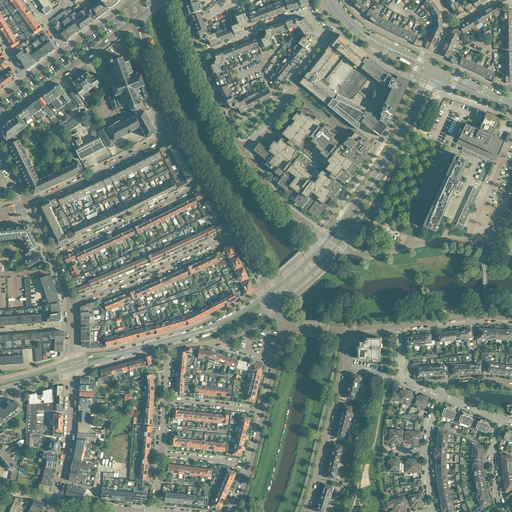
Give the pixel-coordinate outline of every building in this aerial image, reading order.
[(11,9),(21,2),(19,0),(15,0),(12,3),(13,4),(9,7),(11,9)] [(44,8),(49,5),(51,3),(48,0),(46,0),(41,4),(44,8)] [(118,3),(118,2),(119,1),(119,0),(100,0),(103,3),(90,12),(95,20),(96,20),(110,9),(110,8),(111,8),(112,7),(113,7),(115,6),(116,5),(117,4),(118,3)] [(368,2),(367,0),(366,0),(364,0),(363,2),(357,8),(359,9),(361,10),(368,2)] [(428,8),(433,2),(430,0),(426,0),(420,8),(422,9),(425,5),(428,8)] [(188,11),(190,14),(199,11),(200,11),(202,10),(202,9),(203,8),(203,7),(200,3),(199,2),(197,2),(197,1),(196,1),(186,4),(188,10),(188,11)] [(18,10),(24,6),(21,2),(11,9),(12,11),(16,8),(18,10)] [(364,13),(371,5),(368,2),(361,10),(364,13)] [(428,14),(437,8),(434,3),(433,2),(428,8),(430,10),(426,12),(428,14)] [(455,12),(464,6),(465,6),(462,2),(459,5),(452,9),(454,11),(455,12)] [(474,8),(470,3),(465,6),(464,6),(466,10),(467,12),(474,8)] [(53,10),(52,10),(49,5),(44,8),(42,10),(46,15),(53,10)] [(498,13),(500,13),(496,5),(491,8),(490,8),(496,18),(500,15),(498,13)] [(17,18),(27,10),(24,6),(18,10),(19,12),(15,15),(17,18)] [(369,17),(376,9),(373,6),(365,14),(369,17)] [(457,16),(466,10),(464,6),(455,12),(457,16)] [(441,14),(441,13),(437,8),(428,14),(429,16),(432,14),(434,16),(441,14)] [(490,8),(491,8),(490,8),(485,11),(489,18),(489,17),(492,15),(494,19),(496,18),(490,8)] [(377,14),(379,12),(376,9),(369,17),(370,18),(369,19),(371,21),(377,15),(377,14)] [(24,18),(30,14),(27,10),(17,18),(18,20),(20,18),(22,20),(24,18)] [(95,20),(90,12),(89,12),(88,10),(85,12),(83,10),(79,13),(81,15),(78,17),(86,27),(95,20)] [(202,19),(201,16),(199,11),(190,14),(189,15),(192,23),(202,19)] [(489,18),(485,11),(480,14),(486,24),(488,23),(486,19),(489,18)] [(22,26),(33,18),(30,14),(24,18),(25,20),(21,23),(22,26)] [(243,33),(241,28),(243,23),(249,21),(247,17),(246,18),(245,14),(236,17),(238,22),(236,25),(232,27),(235,36),(239,34),(239,35),(243,33)] [(380,26),(386,15),(384,14),(382,18),(380,17),(379,17),(374,23),(380,26)] [(486,24),(480,14),(475,17),(479,24),(482,22),(484,25),(486,24)] [(86,27),(78,17),(77,18),(76,15),(71,18),(81,31),(86,27)] [(374,23),(379,17),(377,15),(371,21),(374,23)] [(386,29),(389,22),(386,20),(388,17),(386,15),(380,26),(386,29)] [(62,27),(63,26),(58,20),(55,17),(50,21),(66,42),(71,38),(62,27)] [(312,29),(309,25),(307,22),(307,21),(305,18),(300,21),(299,21),(298,24),(296,24),(297,21),(296,21),(296,23),(295,23),(293,17),(289,19),(289,20),(285,21),(289,30),(297,27),(299,27),(304,34),(304,36),(298,43),(306,50),(309,46),(309,47),(312,43),(307,40),(308,39),(310,39),(310,35),(315,32),(312,28),(312,29)] [(479,24),(475,17),(470,20),(476,31),(478,29),(476,25),(479,24)] [(0,26),(11,20),(10,18),(5,20),(4,19),(0,21),(0,26)] [(30,26),(36,22),(33,18),(22,26),(24,27),(28,24),(30,26)] [(81,31),(71,18),(69,20),(68,18),(65,20),(76,35),(81,31)] [(202,19),(192,23),(193,23),(194,28),(205,23),(205,22),(204,23),(202,19)] [(396,34),(400,27),(397,25),(400,20),(397,19),(396,21),(391,32),(396,34)] [(9,27),(8,25),(12,22),(11,20),(0,26),(0,27),(2,31),(9,27)] [(76,35),(65,20),(62,22),(65,25),(63,26),(62,27),(71,38),(76,35)] [(396,21),(394,20),(393,23),(389,22),(386,29),(391,32),(396,21)] [(476,31),(470,20),(465,23),(468,30),(472,28),(474,32),(476,31)] [(101,30),(96,33),(99,37),(114,29),(109,21),(99,27),(101,30)] [(28,33),(39,26),(36,22),(30,26),(31,28),(27,31),(28,33)] [(196,32),(205,29),(207,28),(205,23),(194,28),(196,32)] [(468,30),(465,23),(459,26),(466,37),(468,36),(465,32),(468,30)] [(408,26),(402,37),(407,40),(411,33),(412,31),(408,30),(410,25),(408,24),(408,26)] [(402,37),(408,26),(405,25),(404,29),(400,27),(396,34),(402,37)] [(5,36),(16,29),(15,26),(10,29),(9,27),(2,31),(5,36)] [(37,34),(42,30),(39,26),(28,33),(30,35),(32,34),(33,35),(33,36),(37,34)] [(271,36),(276,34),(272,26),(268,28),(268,27),(264,28),(266,34),(265,38),(259,41),(260,44),(261,44),(263,48),(272,45),(270,40),(271,36)] [(466,37),(459,26),(452,31),(451,33),(458,36),(461,34),(464,38),(466,37)] [(14,35),(13,33),(17,31),(16,29),(5,36),(7,40),(14,35)] [(207,34),(205,29),(196,32),(198,37),(197,37),(199,41),(204,38),(209,41),(211,46),(215,44),(214,44),(218,42),(215,33),(210,35),(207,34)] [(437,40),(440,34),(429,29),(428,31),(432,33),(430,36),(437,40)] [(46,35),(42,30),(37,34),(41,38),(46,35)] [(413,43),(418,32),(416,30),(414,34),(411,33),(407,40),(413,43)] [(456,40),(458,36),(451,33),(448,39),(459,43),(460,41),(456,40)] [(10,44),(22,37),(20,34),(15,37),(14,35),(7,40),(10,44)] [(49,40),(46,35),(41,38),(44,43),(49,40)] [(331,44),(300,83),(304,87),(328,105),(333,99),(337,94),(315,77),(337,50),(341,53),(358,67),(359,66),(363,62),(366,58),(367,56),(350,42),(346,39),(341,35),(333,45),(331,44)] [(437,40),(430,36),(428,39),(427,39),(426,41),(424,40),(423,41),(433,46),(434,45),(435,45),(437,40)] [(20,44),(18,42),(23,39),(22,37),(10,44),(12,48),(20,44)] [(423,42),(416,39),(414,45),(421,48),(422,46),(423,42)] [(446,43),(446,44),(453,47),(456,49),(458,45),(459,43),(448,39),(446,44),(446,43)] [(49,40),(44,43),(51,53),(55,50),(55,48),(49,40)] [(51,53),(44,43),(42,45),(39,41),(36,43),(46,57),(51,53)] [(433,46),(423,41),(423,42),(422,46),(432,51),(433,46)] [(46,57),(36,43),(34,45),(35,46),(33,48),(32,48),(41,60),(46,57)] [(306,50),(298,43),(295,47),(303,53),(306,50)] [(36,64),(27,53),(26,54),(22,48),(23,48),(21,44),(13,49),(26,70),(28,70),(36,64)] [(451,50),(453,47),(446,44),(443,49),(443,50),(453,54),(455,52),(451,50)] [(32,48),(33,48),(31,46),(29,48),(28,47),(25,49),(28,53),(27,53),(36,64),(41,60),(32,48)] [(303,53),(295,47),(293,51),(300,57),(303,53)] [(453,54),(443,50),(441,55),(451,60),(450,62),(457,65),(460,59),(453,56),(453,54)] [(300,57),(293,51),(290,54),(297,60),(300,57)] [(221,70),(220,66),(221,62),(226,61),(222,52),(218,54),(218,53),(214,54),(216,60),(214,64),(209,66),(210,70),(211,70),(212,74),(222,70),(221,70)] [(297,60),(290,54),(287,57),(295,63),(297,60)] [(464,67),(470,56),(467,55),(465,59),(462,57),(459,64),(464,67)] [(470,69),(473,62),(469,61),(471,57),(470,56),(464,67),(470,69)] [(143,79),(142,77),(143,76),(143,75),(141,76),(139,71),(141,70),(140,70),(139,70),(139,69),(138,69),(139,70),(133,72),(134,71),(133,68),(132,68),(132,67),(133,67),(133,66),(131,67),(129,62),(131,61),(131,60),(128,61),(127,57),(123,59),(122,57),(113,60),(112,60),(110,60),(111,62),(109,63),(108,63),(108,64),(109,64),(109,66),(108,66),(108,67),(109,66),(110,68),(109,68),(109,69),(110,68),(112,74),(111,74),(111,75),(104,77),(108,87),(112,85),(116,96),(109,98),(114,111),(126,107),(129,106),(130,107),(129,108),(130,108),(132,110),(132,111),(132,110),(135,111),(135,112),(135,111),(138,110),(139,110),(138,110),(140,107),(141,107),(140,107),(140,104),(139,102),(142,101),(143,101),(143,99),(146,99),(146,100),(147,100),(146,99),(149,97),(149,93),(147,91),(147,90),(150,89),(151,89),(150,89),(149,86),(149,85),(148,85),(145,87),(145,86),(146,85),(146,84),(145,85),(144,82),(145,82),(144,79),(143,79)] [(295,63),(287,57),(284,61),(292,67),(295,63)] [(363,62),(359,66),(361,68),(379,82),(377,83),(383,88),(392,76),(384,70),(369,58),(368,59),(366,58),(363,62)] [(475,72),(480,61),(478,60),(476,64),(473,62),(470,69),(475,72)] [(292,67),(284,61),(281,64),(289,71),(292,67)] [(481,75),(484,68),(480,66),(482,62),(480,61),(475,72),(481,75)] [(289,71),(281,64),(279,68),(286,74),(289,71)] [(486,77),(491,66),(489,65),(487,69),(484,68),(481,75),(486,77)] [(495,73),(491,71),(493,67),(491,66),(486,77),(492,80),(495,73)] [(286,74),(279,68),(275,72),(283,78),(286,74)] [(17,79),(15,76),(12,70),(4,76),(10,84),(17,79)] [(101,85),(99,83),(95,78),(93,80),(87,72),(87,73),(87,72),(85,72),(83,74),(82,75),(83,76),(73,83),(77,89),(76,90),(81,97),(94,87),(96,89),(101,85)] [(283,78),(275,72),(273,75),(281,81),(283,78)] [(380,114),(378,119),(386,126),(389,123),(390,124),(391,120),(392,120),(395,112),(409,83),(408,81),(397,76),(397,77),(394,74),(392,76),(383,88),(390,93),(380,114)] [(278,85),(281,81),(273,75),(270,78),(274,82),(272,85),(274,89),(277,85),(278,85)] [(10,84),(4,76),(0,79),(0,86),(2,90),(10,84)] [(507,80),(507,77),(502,77),(502,78),(501,79),(495,76),(492,81),(500,86),(503,80),(507,80)] [(76,108),(59,85),(54,89),(71,111),(76,108)] [(230,89),(228,85),(219,90),(221,94),(230,89)] [(272,96),(268,87),(264,89),(268,98),(272,96)] [(71,111),(54,89),(49,93),(61,108),(66,115),(71,111)] [(232,93),(230,89),(221,94),(223,98),(232,93)] [(268,98),(264,89),(260,92),(264,100),(268,98)] [(83,105),(73,92),(69,95),(77,107),(79,105),(81,107),(83,105)] [(264,100),(260,92),(256,94),(260,103),(264,100)] [(49,93),(43,97),(50,106),(53,110),(55,112),(61,108),(49,93)] [(233,97),(234,97),(232,93),(223,98),(225,102),(233,97)] [(260,103),(256,94),(252,96),(256,105),(260,103)] [(333,99),(328,105),(360,131),(361,122),(364,118),(362,116),(366,111),(367,109),(338,95),(335,100),(333,99)] [(256,105),(252,96),(248,98),(252,107),(256,105)] [(43,97),(37,101),(47,114),(48,114),(51,118),(54,116),(51,112),(53,110),(50,106),(43,97)] [(248,109),(244,100),(240,102),(236,101),(233,97),(225,102),(227,106),(226,106),(228,110),(233,107),(238,108),(241,113),(245,112),(244,111),(248,109)] [(252,107),(248,98),(244,100),(248,109),(252,107)] [(47,114),(37,101),(32,105),(45,122),(45,121),(43,118),(47,114)] [(45,122),(32,105),(27,109),(36,121),(38,119),(40,121),(41,120),(43,123),(45,122)] [(351,175),(358,167),(359,168),(364,162),(363,161),(365,159),(365,158),(364,157),(373,146),(367,141),(365,143),(364,142),(366,140),(362,138),(361,139),(360,139),(361,137),(355,132),(353,130),(352,130),(338,148),(335,146),(343,136),(329,125),(328,126),(325,124),(322,128),(319,126),(323,122),(322,122),(320,120),(321,119),(321,118),(309,109),(309,110),(308,111),(303,106),(301,105),(295,113),(296,114),(285,128),(286,128),(287,129),(282,134),(289,140),(287,142),(279,136),(271,145),(270,147),(271,148),(269,151),(267,149),(266,148),(263,145),(262,145),(259,143),(254,150),(256,152),(262,157),(263,155),(272,162),(271,164),(268,161),(267,162),(265,164),(265,165),(280,176),(280,175),(283,177),(277,183),(279,184),(278,186),(284,191),(285,189),(286,190),(285,192),(289,195),(294,190),(299,194),(293,201),(294,201),(296,203),(295,204),(301,209),(305,213),(306,212),(308,212),(314,217),(315,215),(318,218),(325,209),(325,208),(326,208),(327,208),(328,207),(328,205),(327,205),(332,199),(333,201),(337,196),(342,190),(341,190),(340,189),(342,187),(335,181),(337,178),(344,184),(345,183),(346,182),(348,183),(353,176),(351,175)] [(37,122),(36,121),(27,109),(19,115),(22,119),(24,118),(28,124),(32,121),(35,124),(37,122)] [(157,133),(145,111),(135,116),(141,126),(141,127),(147,138),(157,133)] [(364,118),(361,122),(378,136),(381,136),(388,127),(386,126),(378,119),(369,112),(368,113),(366,111),(362,116),(364,118)] [(83,116),(81,113),(61,128),(62,130),(63,130),(67,132),(83,120),(82,116),(83,116)] [(496,138),(498,133),(496,130),(494,129),(499,118),(487,113),(479,128),(480,129),(480,130),(466,124),(459,138),(460,139),(460,140),(459,139),(457,143),(464,146),(496,161),(498,157),(496,156),(497,155),(498,156),(504,142),(496,138)] [(19,131),(27,126),(22,119),(19,115),(19,114),(18,115),(15,117),(14,118),(15,118),(11,120),(8,123),(5,125),(4,125),(4,126),(1,128),(0,128),(1,128),(1,129),(1,130),(2,130),(4,134),(3,135),(4,135),(6,139),(6,140),(7,141),(7,140),(16,134),(17,136),(21,133),(19,131)] [(108,127),(99,132),(107,147),(108,147),(107,146),(110,145),(111,148),(114,146),(113,143),(115,142),(115,141),(131,132),(132,132),(141,127),(141,126),(135,116),(133,118),(132,117),(128,119),(129,120),(121,124),(120,121),(115,124),(108,128),(108,127)] [(95,117),(89,120),(96,131),(101,127),(95,117)] [(105,148),(100,137),(84,146),(78,133),(69,137),(81,160),(90,156),(93,154),(105,148)] [(39,179),(20,140),(8,145),(9,145),(12,152),(12,153),(13,153),(21,170),(21,171),(22,171),(25,177),(24,177),(25,178),(30,187),(29,187),(30,188),(33,194),(33,195),(34,195),(34,194),(34,195),(35,194),(39,192),(39,193),(40,192),(44,190),(39,179)] [(178,145),(176,140),(172,142),(172,141),(166,144),(159,148),(161,152),(169,148),(170,149),(178,145)] [(181,151),(178,145),(170,149),(174,157),(183,151),(182,150),(181,151)] [(163,158),(159,150),(154,153),(158,161),(163,158)] [(186,159),(183,153),(184,153),(183,151),(174,157),(178,164),(186,159)] [(158,161),(154,153),(149,155),(153,163),(158,161)] [(428,214),(422,226),(436,232),(441,220),(443,216),(446,208),(452,196),(457,184),(463,172),(468,160),(455,154),(450,166),(444,178),(439,190),(433,202),(428,214)] [(153,163),(149,155),(144,158),(148,166),(153,163)] [(148,166),(144,158),(139,160),(143,168),(148,166)] [(191,166),(190,164),(189,165),(186,159),(178,164),(182,171),(191,166)] [(490,170),(493,162),(487,159),(485,162),(483,167),(490,170)] [(139,160),(134,163),(138,171),(140,174),(145,171),(143,168),(139,160)] [(66,180),(70,178),(76,175),(77,175),(84,172),(79,161),(39,179),(44,190),(51,187),(52,187),(52,186),(58,183),(59,184),(59,183),(66,180)] [(138,171),(134,163),(129,165),(133,173),(138,171)] [(133,173),(129,165),(124,168),(128,176),(133,173)] [(194,173),(191,167),(192,167),(191,166),(182,171),(186,178),(194,173)] [(128,176),(124,168),(119,170),(124,178),(128,176)] [(124,178),(119,170),(115,173),(119,181),(124,178)] [(119,181),(115,173),(110,175),(110,176),(108,177),(111,183),(113,182),(114,183),(119,181)] [(195,181),(194,180),(197,178),(194,173),(186,178),(186,179),(181,182),(183,187),(188,184),(189,184),(195,181)] [(111,184),(111,183),(108,177),(108,176),(103,178),(106,186),(111,184)] [(106,186),(103,178),(98,181),(101,189),(106,186)] [(177,187),(173,179),(168,182),(172,190),(177,187)] [(101,189),(98,181),(93,183),(96,191),(101,189)] [(172,190),(168,182),(163,184),(167,192),(172,190)] [(91,193),(96,191),(93,183),(88,185),(91,193)] [(167,192),(163,184),(158,187),(162,195),(167,192)] [(91,193),(88,185),(83,187),(86,195),(91,193)] [(86,195),(83,187),(78,189),(81,197),(82,199),(87,197),(86,195)] [(162,195),(158,187),(153,189),(157,197),(162,195)] [(81,197),(78,189),(73,192),(76,200),(81,197)] [(157,197),(153,189),(149,192),(153,200),(157,197)] [(76,200),(73,192),(68,194),(71,202),(76,200)] [(153,200),(149,192),(144,194),(148,202),(153,200)] [(71,202),(68,194),(63,196),(66,204),(71,202)] [(148,202),(144,194),(139,197),(143,204),(148,202)] [(470,194),(460,217),(467,220),(477,197),(470,194)] [(59,204),(55,196),(50,199),(53,205),(54,206),(59,204)] [(66,204),(63,196),(58,198),(61,206),(66,204)] [(143,204),(139,197),(134,199),(138,207),(143,204)] [(197,203),(194,197),(189,200),(192,206),(197,203)] [(53,205),(50,199),(49,199),(49,200),(45,201),(46,202),(39,206),(41,211),(50,207),(53,205)] [(138,207),(134,199),(129,201),(133,209),(138,207)] [(208,208),(213,204),(211,201),(210,199),(206,202),(205,203),(208,208)] [(192,206),(189,200),(184,203),(187,208),(192,206)] [(133,209),(129,201),(124,204),(125,204),(128,211),(128,212),(133,209)] [(187,208),(184,203),(178,206),(181,211),(187,208)] [(128,211),(125,204),(123,205),(118,207),(121,215),(126,213),(126,212),(128,211)] [(216,208),(215,207),(216,207),(213,204),(208,208),(211,212),(216,208)] [(54,214),(50,207),(41,211),(44,217),(43,217),(44,219),(54,214)] [(121,215),(118,207),(113,209),(116,217),(121,215)] [(176,214),(173,208),(168,211),(171,216),(176,214)] [(116,217),(113,209),(108,211),(111,219),(116,217)] [(221,214),(217,209),(212,213),(215,218),(217,217),(219,216),(221,214)] [(111,219),(108,211),(103,214),(106,222),(111,219)] [(171,216),(168,211),(163,213),(166,219),(171,216)] [(166,219),(163,213),(157,216),(160,222),(166,219)] [(58,221),(54,214),(44,219),(45,220),(46,220),(49,226),(58,221)] [(106,222),(103,214),(98,216),(101,224),(106,222)] [(91,215),(86,217),(88,220),(91,228),(96,226),(93,218),(91,215)] [(101,224),(98,216),(93,218),(96,226),(101,224)] [(457,223),(464,226),(467,220),(460,217),(458,222),(457,223)] [(155,224),(152,219),(152,218),(147,221),(150,227),(155,224)] [(86,230),(81,220),(76,222),(81,233),(86,230)] [(88,220),(83,222),(86,230),(91,228),(88,220)] [(50,232),(51,233),(61,228),(58,221),(49,226),(51,231),(50,232)] [(151,230),(150,227),(147,221),(142,224),(144,230),(146,233),(151,230)] [(81,233),(76,222),(71,224),(76,235),(81,233)] [(230,228),(227,222),(222,225),(225,231),(228,229),(230,228)] [(141,231),(144,230),(142,224),(139,226),(138,225),(135,227),(138,233),(142,231),(141,231)] [(225,231),(222,225),(216,227),(219,233),(221,232),(221,233),(225,231)] [(217,232),(214,226),(209,228),(212,234),(217,232)] [(0,239),(17,238),(18,238),(18,239),(21,240),(22,240),(28,252),(36,248),(36,247),(37,247),(27,228),(27,227),(0,229),(0,239)] [(138,233),(135,227),(132,228),(129,230),(132,236),(135,234),(136,237),(139,236),(138,233)] [(64,235),(61,228),(51,233),(52,235),(53,234),(55,239),(64,235)] [(206,237),(203,230),(203,231),(202,228),(197,231),(198,233),(201,239),(206,237)] [(212,234),(209,228),(203,230),(206,237),(212,234)] [(76,238),(72,230),(67,233),(71,241),(76,238)] [(127,238),(124,232),(118,234),(119,235),(121,240),(127,238)] [(64,235),(55,239),(56,240),(58,245),(62,243),(65,242),(66,243),(68,242),(69,241),(69,242),(71,241),(67,233),(64,235)] [(201,239),(198,233),(192,236),(195,242),(199,240),(201,239)] [(121,240),(119,235),(113,237),(115,243),(116,243),(121,240)] [(195,242),(192,236),(187,238),(190,244),(195,242)] [(117,246),(116,243),(115,243),(113,237),(108,240),(110,245),(111,245),(112,248),(117,246)] [(180,238),(175,240),(176,243),(179,249),(185,247),(182,240),(180,238)] [(190,244),(187,238),(182,240),(185,247),(190,244)] [(174,252),(171,245),(170,242),(164,245),(166,248),(169,254),(174,252)] [(179,249),(176,243),(171,245),(174,252),(179,249)] [(101,252),(100,250),(97,244),(92,247),(94,253),(95,253),(96,255),(101,252)] [(234,249),(232,245),(216,253),(216,254),(214,255),(218,262),(221,261),(220,260),(219,257),(222,255),(222,256),(224,254),(226,253),(234,249)] [(28,252),(21,256),(26,267),(40,260),(37,255),(36,252),(38,251),(36,248),(28,252)] [(169,255),(169,254),(166,248),(160,250),(163,257),(169,255)] [(89,255),(87,249),(81,252),(85,260),(88,259),(91,258),(89,255)] [(233,256),(237,254),(236,252),(236,251),(235,250),(234,250),(234,249),(226,253),(229,259),(234,257),(233,256)] [(163,257),(160,250),(155,253),(158,259),(163,257)] [(85,260),(81,252),(76,254),(79,262),(85,260)] [(158,259),(155,253),(148,256),(149,258),(151,263),(155,261),(158,259)] [(218,262),(214,255),(213,254),(211,255),(212,256),(210,257),(215,267),(216,270),(219,269),(216,263),(218,262)] [(151,263),(149,258),(148,256),(145,257),(146,257),(142,258),(145,265),(149,263),(149,264),(151,263)] [(215,267),(210,257),(208,257),(208,256),(206,257),(206,258),(206,259),(209,266),(211,265),(213,268),(215,267)] [(232,265),(241,261),(240,258),(239,259),(238,257),(234,258),(229,260),(232,265)] [(140,267),(137,260),(132,263),(134,269),(135,270),(140,267)] [(201,260),(197,262),(202,273),(205,272),(206,274),(208,273),(207,271),(206,271),(201,260)] [(243,266),(241,264),(242,263),(241,261),(232,265),(235,271),(239,269),(239,268),(243,266)] [(202,273),(197,262),(193,264),(198,275),(202,273)] [(134,269),(132,263),(126,265),(129,272),(134,269)] [(198,275),(193,264),(191,265),(191,264),(189,265),(189,266),(188,267),(190,271),(191,275),(194,273),(197,280),(200,278),(198,275)] [(121,267),(120,265),(115,267),(118,276),(124,274),(121,267)] [(126,265),(121,267),(124,274),(129,272),(126,265)] [(193,278),(191,275),(190,271),(188,267),(187,267),(187,266),(185,267),(185,268),(183,269),(188,280),(188,279),(190,283),(192,282),(190,279),(193,278)] [(115,267),(109,270),(113,278),(118,276),(115,267)] [(109,270),(109,269),(103,271),(107,281),(113,278),(109,270)] [(188,280),(183,269),(182,270),(182,269),(179,270),(180,271),(179,271),(184,282),(184,281),(188,280)] [(247,273),(246,271),(245,271),(244,269),(240,270),(235,272),(237,274),(234,275),(236,278),(238,277),(247,273)] [(107,281),(103,271),(98,274),(99,276),(102,283),(107,281)] [(184,282),(179,271),(176,271),(177,272),(175,273),(179,284),(184,282)] [(179,284),(175,273),(173,274),(173,273),(171,274),(171,275),(170,275),(174,283),(176,281),(178,284),(179,284)] [(248,278),(247,276),(248,276),(247,273),(238,277),(241,283),(245,280),(248,278)] [(58,303),(55,291),(54,289),(53,284),(50,275),(40,279),(47,298),(42,300),(43,305),(50,304),(58,303)] [(94,278),(93,276),(87,279),(91,287),(96,285),(94,278)] [(99,276),(94,278),(96,285),(97,285),(102,283),(99,276)] [(170,287),(166,277),(165,278),(165,277),(162,278),(163,278),(162,279),(162,278),(162,279),(167,290),(171,288),(170,287)] [(167,290),(162,279),(157,281),(162,291),(162,292),(167,290)] [(162,291),(157,281),(157,280),(154,281),(155,282),(153,283),(158,293),(162,291)] [(91,290),(87,281),(81,283),(85,292),(91,290)] [(244,289),(253,285),(251,282),(251,283),(250,281),(246,282),(246,281),(241,283),(244,289)] [(85,292),(81,283),(81,282),(78,283),(79,287),(77,288),(79,294),(85,292)] [(158,293),(153,283),(151,284),(151,283),(149,284),(149,285),(152,292),(154,291),(155,294),(158,293)] [(253,288),(254,287),(253,285),(244,289),(242,290),(244,295),(254,289),(253,288)] [(149,297),(144,287),(143,287),(142,287),(140,287),(141,288),(140,289),(143,296),(146,295),(147,298),(149,297)] [(143,296),(140,289),(139,288),(137,289),(137,290),(136,290),(141,304),(141,303),(144,302),(141,297),(143,296)] [(141,304),(136,290),(134,291),(134,290),(132,291),(132,292),(131,292),(134,300),(137,299),(140,306),(138,307),(139,310),(143,309),(142,306),(143,306),(141,303),(141,304)] [(237,300),(234,295),(233,292),(231,293),(230,291),(227,292),(232,302),(234,301),(237,300)] [(135,303),(134,300),(131,292),(130,293),(129,292),(127,293),(128,294),(126,295),(130,305),(133,312),(136,311),(133,304),(135,303)] [(227,292),(222,295),(227,305),(230,304),(230,303),(232,302),(227,292)] [(130,305),(126,295),(121,296),(124,304),(127,303),(128,306),(130,305)] [(225,306),(227,305),(222,295),(217,297),(222,307),(225,306)] [(222,307),(217,297),(215,298),(215,299),(213,300),(214,302),(218,310),(220,309),(220,308),(222,307)] [(121,309),(117,298),(115,299),(115,298),(113,299),(113,300),(117,310),(121,309)] [(82,307),(81,309),(81,312),(89,311),(92,311),(92,310),(94,309),(100,306),(102,310),(105,310),(105,309),(101,299),(98,301),(84,306),(82,307)] [(117,310),(113,300),(112,300),(112,299),(110,300),(110,301),(108,302),(113,312),(115,311),(117,310)] [(113,312),(108,302),(107,302),(106,301),(104,303),(107,311),(109,310),(111,313),(112,316),(111,316),(112,319),(115,318),(113,312)] [(218,310),(214,302),(212,303),(211,301),(208,302),(213,312),(215,311),(216,311),(218,310)] [(213,312),(208,302),(204,305),(205,307),(204,307),(208,315),(211,314),(211,313),(213,312)] [(59,306),(58,303),(50,304),(50,307),(44,308),(45,310),(41,310),(41,311),(59,308),(59,306)] [(208,315),(204,307),(203,308),(201,306),(198,307),(203,317),(206,316),(208,315)] [(203,317),(198,307),(196,308),(197,311),(196,312),(194,309),(194,310),(195,312),(199,320),(202,319),(201,318),(203,317)] [(199,320),(195,312),(194,310),(192,310),(190,311),(189,312),(194,322),(197,320),(197,321),(199,320)] [(187,316),(186,316),(188,325),(190,324),(192,323),(194,322),(189,312),(186,313),(188,316),(187,316)] [(61,320),(60,315),(60,313),(52,314),(49,315),(50,317),(47,317),(47,322),(60,321),(61,320)] [(188,325),(186,316),(183,317),(182,314),(179,315),(180,315),(183,326),(186,325),(188,325)] [(177,316),(175,317),(176,320),(178,328),(181,327),(181,326),(183,326),(180,315),(179,315),(177,316)] [(178,328),(176,320),(175,317),(174,317),(174,316),(170,318),(173,328),(176,328),(178,328)] [(168,331),(166,322),(165,322),(163,323),(163,319),(159,320),(160,321),(163,331),(165,331),(166,331),(168,331)] [(158,333),(156,325),(155,325),(154,322),(149,323),(149,324),(152,334),(154,334),(158,333)] [(147,336),(144,328),(142,328),(141,325),(139,326),(139,327),(141,337),(144,336),(144,337),(147,336)] [(131,327),(131,328),(129,329),(132,340),(134,339),(134,340),(137,339),(135,330),(134,326),(131,327)] [(485,339),(486,329),(483,329),(480,329),(480,338),(477,338),(477,344),(481,344),(482,338),(485,339)] [(124,342),(127,342),(124,330),(119,331),(122,342),(124,342)] [(117,344),(115,336),(112,336),(111,333),(109,334),(109,335),(112,345),(114,344),(114,345),(117,344)] [(445,342),(443,333),(438,333),(438,337),(435,337),(436,346),(440,346),(439,342),(445,342)] [(425,335),(425,340),(426,344),(426,346),(435,345),(436,345),(435,340),(431,341),(431,338),(432,338),(431,334),(428,335),(427,334),(426,334),(425,335)] [(414,345),(414,340),(413,336),(412,336),(411,336),(410,337),(406,337),(407,347),(411,346),(410,346),(414,345)] [(380,361),(379,349),(380,349),(380,348),(381,348),(381,338),(367,338),(367,340),(365,340),(365,341),(362,341),(362,342),(360,342),(360,346),(358,346),(358,358),(368,361),(368,360),(368,358),(380,361)] [(43,347),(43,348),(43,351),(43,354),(46,354),(46,348),(50,348),(50,351),(54,351),(60,351),(62,351),(62,346),(43,346),(43,347)] [(214,364),(217,354),(216,354),(216,353),(214,352),(214,353),(211,352),(209,360),(208,362),(214,364)] [(219,366),(220,363),(222,355),(220,354),(219,354),(217,354),(214,364),(219,366)] [(152,364),(151,360),(150,357),(149,357),(149,356),(144,358),(144,359),(147,369),(148,373),(154,373),(152,364)] [(262,370),(263,366),(244,362),(239,360),(236,368),(239,369),(251,372),(261,374),(262,373),(263,371),(262,370)] [(485,360),(485,368),(488,368),(488,372),(490,372),(490,373),(492,374),(493,373),(495,364),(494,364),(495,362),(490,361),(490,360),(488,360),(485,360)] [(445,375),(445,371),(448,371),(448,366),(445,366),(445,365),(439,366),(440,375),(441,376),(442,375),(443,375),(445,375)] [(417,368),(413,368),(414,372),(417,372),(418,376),(419,377),(421,377),(421,376),(423,376),(423,367),(417,367),(417,368)] [(351,375),(350,378),(351,378),(350,381),(359,383),(363,384),(363,386),(374,389),(376,380),(352,374),(351,375)] [(102,386),(102,383),(102,382),(101,378),(98,378),(98,381),(91,381),(91,379),(83,378),(81,378),(81,379),(80,379),(80,381),(81,382),(81,384),(86,384),(85,385),(98,386),(102,386)] [(258,385),(250,383),(247,382),(246,388),(257,391),(257,390),(258,390),(258,388),(258,385)] [(56,386),(52,387),(52,388),(52,389),(52,390),(56,390),(56,399),(52,399),(52,402),(62,402),(62,386),(56,386)] [(246,388),(244,394),(245,394),(256,396),(256,394),(257,394),(257,392),(257,391),(246,388)] [(45,403),(52,402),(52,399),(52,390),(52,389),(50,389),(42,391),(43,395),(40,395),(41,399),(41,400),(41,403),(45,403)] [(403,403),(407,391),(405,390),(404,390),(402,389),(401,391),(398,390),(396,394),(394,393),(392,400),(393,400),(395,400),(399,402),(403,403)] [(411,407),(415,396),(411,395),(412,393),(410,392),(407,391),(403,403),(406,404),(406,405),(410,406),(411,407)] [(41,403),(41,400),(41,399),(40,395),(37,396),(36,393),(27,395),(28,404),(41,403)] [(256,398),(255,397),(256,396),(245,394),(244,399),(254,402),(255,400),(256,399),(256,398)] [(419,409),(424,398),(421,397),(421,396),(419,396),(418,398),(415,396),(411,407),(412,407),(416,408),(419,409)] [(427,407),(429,402),(428,402),(429,400),(427,399),(427,398),(426,399),(424,398),(419,409),(423,410),(423,411),(426,412),(428,407),(427,407)] [(21,409),(14,401),(11,403),(8,400),(7,401),(17,413),(21,409)] [(17,413),(7,401),(6,402),(8,405),(5,408),(12,416),(17,413)] [(62,402),(52,402),(45,403),(46,411),(62,411),(62,402)] [(46,411),(45,403),(41,403),(28,404),(26,404),(25,433),(26,433),(40,435),(43,435),(43,424),(36,424),(36,410),(46,411)] [(343,410),(351,412),(352,409),(353,410),(354,407),(348,406),(348,405),(344,404),(344,407),(343,408),(342,409),(343,410)] [(447,418),(451,408),(447,406),(446,409),(444,408),(444,410),(442,409),(438,419),(441,421),(443,416),(447,418)] [(12,416),(5,408),(2,410),(0,407),(0,409),(8,420),(12,416)] [(455,423),(459,413),(455,412),(455,410),(451,408),(447,418),(451,420),(451,422),(455,423)] [(8,420),(0,409),(0,418),(3,421),(2,421),(4,423),(8,420)] [(91,422),(91,410),(79,410),(79,421),(91,422)] [(464,425),(468,414),(464,413),(463,415),(459,413),(455,423),(459,425),(460,423),(464,425)] [(472,430),(476,420),(472,418),(472,416),(468,414),(464,425),(468,426),(468,428),(472,430)] [(250,421),(250,418),(242,416),(240,416),(239,418),(241,419),(241,421),(241,422),(249,424),(249,423),(250,423),(250,421)] [(481,431),(485,421),(481,419),(480,421),(476,420),(472,430),(476,432),(477,429),(481,431)] [(91,429),(91,422),(79,421),(78,433),(100,434),(105,434),(105,429),(91,429)] [(240,421),(239,424),(240,424),(239,427),(248,429),(249,428),(249,427),(248,426),(249,424),(241,422),(241,421),(240,421)] [(487,438),(491,428),(489,427),(490,425),(489,425),(489,423),(485,421),(481,431),(485,433),(484,437),(487,438)] [(247,430),(248,429),(239,427),(237,426),(235,432),(238,432),(238,433),(246,435),(247,432),(248,432),(248,430),(247,430)] [(338,427),(338,429),(339,430),(338,432),(350,435),(351,430),(347,428),(339,426),(339,427),(338,427)] [(448,436),(449,432),(448,432),(441,431),(441,430),(442,430),(437,428),(438,428),(437,433),(438,434),(438,436),(447,438),(448,436)] [(395,443),(396,430),(393,430),(388,429),(386,429),(385,429),(385,435),(387,435),(386,440),(390,440),(390,442),(392,443),(393,443),(395,443)] [(405,441),(405,431),(400,430),(400,431),(396,430),(395,443),(398,443),(399,443),(401,443),(401,441),(405,441)] [(509,442),(511,433),(511,431),(508,430),(507,432),(506,432),(505,433),(504,433),(500,443),(503,444),(505,440),(509,442)] [(413,444),(414,432),(411,432),(411,431),(406,431),(405,431),(405,441),(408,442),(408,444),(410,444),(411,445),(411,444),(413,444)] [(337,435),(337,438),(340,438),(349,440),(350,435),(338,432),(337,433),(337,434),(337,435)] [(420,443),(420,438),(421,438),(422,432),(421,432),(418,432),(414,432),(413,444),(416,445),(419,445),(419,443),(420,443)] [(26,440),(25,449),(27,449),(36,450),(36,446),(37,446),(37,445),(38,443),(41,444),(41,443),(42,443),(43,439),(40,438),(40,435),(26,433),(26,440)] [(87,445),(87,441),(78,439),(77,445),(89,448),(91,448),(92,445),(89,445),(87,445)] [(483,449),(483,446),(479,446),(479,443),(471,440),(470,445),(474,445),(473,452),(484,453),(484,450),(483,449)] [(333,447),(332,449),(333,450),(342,452),(343,452),(345,453),(345,450),(344,449),(344,447),(338,446),(338,445),(334,444),(334,447),(333,447)] [(88,452),(89,448),(77,445),(75,452),(90,455),(91,452),(88,452)] [(54,461),(55,455),(46,453),(47,451),(44,451),(42,459),(54,461)] [(9,456),(5,452),(0,456),(0,460),(1,462),(9,456)] [(511,459),(511,456),(504,456),(504,455),(499,454),(500,454),(501,462),(511,461),(511,459)] [(12,460),(9,456),(1,462),(5,466),(12,460)] [(42,459),(38,458),(38,461),(46,463),(45,467),(52,469),(54,461),(42,459)] [(90,464),(82,462),(83,460),(74,458),(73,464),(89,468),(89,467),(93,468),(94,464),(90,464)] [(395,472),(395,459),(392,459),(391,459),(389,459),(389,461),(385,461),(385,466),(383,466),(383,472),(384,472),(386,472),(391,472),(395,472)] [(404,472),(404,461),(400,461),(400,459),(398,459),(397,459),(395,459),(395,472),(398,472),(403,472),(404,472)] [(413,472),(413,459),(410,459),(409,459),(407,459),(407,462),(404,461),(404,472),(409,472),(413,472)] [(16,464),(12,460),(5,466),(8,470),(9,470),(16,464)] [(17,472),(18,467),(16,464),(9,470),(11,472),(17,472)] [(89,471),(89,468),(73,464),(71,470),(82,472),(82,469),(89,471)] [(338,471),(339,468),(338,468),(337,468),(329,466),(329,467),(328,467),(328,468),(328,469),(328,472),(338,474),(341,475),(341,472),(338,471)] [(89,476),(81,474),(82,472),(71,470),(70,475),(89,479),(89,476)] [(235,476),(236,473),(230,471),(229,471),(226,470),(225,472),(227,473),(226,475),(233,479),(234,478),(235,478),(235,477),(235,476)] [(50,480),(51,474),(37,472),(37,474),(43,475),(43,478),(42,478),(50,480)] [(28,481),(29,475),(22,474),(18,473),(16,482),(16,485),(27,487),(28,481)] [(233,481),(233,479),(226,475),(224,480),(231,484),(231,483),(232,483),(233,481)] [(50,482),(50,480),(42,478),(43,478),(42,477),(36,476),(36,478),(38,479),(38,480),(41,481),(41,484),(40,484),(49,486),(49,485),(50,485),(50,483),(50,482)] [(349,486),(351,477),(349,477),(347,483),(343,482),(342,485),(349,486)] [(231,484),(224,480),(221,486),(229,489),(230,487),(231,487),(231,485),(231,484)] [(48,488),(49,486),(40,484),(41,484),(39,483),(35,483),(34,488),(48,491),(49,490),(49,489),(48,488)] [(323,487),(322,490),(334,494),(336,488),(335,488),(328,486),(328,485),(325,484),(324,487),(323,487)] [(66,493),(66,494),(84,499),(86,489),(68,485),(68,486),(67,488),(66,493)] [(230,489),(229,489),(221,486),(219,490),(219,491),(227,494),(228,493),(228,494),(229,492),(228,492),(230,489)] [(488,492),(486,487),(476,489),(477,495),(488,492)] [(226,496),(227,494),(219,491),(219,490),(216,489),(215,491),(218,493),(217,496),(224,499),(225,498),(226,498),(226,497),(226,496)] [(333,499),(334,494),(322,490),(321,492),(322,493),(321,495),(331,499),(333,499)] [(170,502),(171,494),(166,493),(166,492),(165,492),(164,491),(163,491),(162,498),(163,498),(163,497),(165,498),(165,501),(168,502),(170,502)] [(424,503),(423,498),(424,498),(422,492),(422,493),(419,494),(415,495),(418,507),(421,506),(421,507),(421,506),(424,506),(423,504),(424,503)] [(489,498),(488,492),(477,495),(479,501),(489,498)] [(330,504),(331,499),(321,495),(321,496),(320,495),(319,498),(320,498),(319,501),(330,504)] [(418,507),(415,495),(412,496),(412,495),(407,496),(406,496),(409,507),(412,506),(413,508),(415,508),(416,508),(418,507)] [(225,500),(224,499),(217,496),(215,501),(222,504),(223,502),(224,502),(225,500)] [(409,507),(406,496),(406,497),(401,498),(398,499),(401,511),(403,511),(404,511),(404,510),(406,510),(406,508),(409,507)] [(12,511),(16,504),(17,501),(19,498),(15,497),(9,511),(12,511)] [(486,505),(490,504),(489,501),(490,500),(489,498),(479,501),(477,502),(479,508),(476,509),(477,511),(479,511),(487,507),(486,505)] [(401,511),(398,499),(394,500),(390,501),(387,501),(388,507),(390,507),(391,511),(395,510),(395,511),(398,511),(401,511)] [(40,508),(43,502),(30,500),(29,503),(31,504),(40,508)] [(222,505),(222,504),(215,501),(214,504),(213,503),(211,506),(214,507),(220,509),(221,507),(222,507),(222,506),(222,505)] [(329,506),(330,504),(319,501),(319,503),(318,503),(317,506),(326,509),(327,506),(329,506)] [(453,506),(452,503),(451,501),(442,503),(442,505),(441,505),(441,506),(440,507),(441,509),(453,506)]
